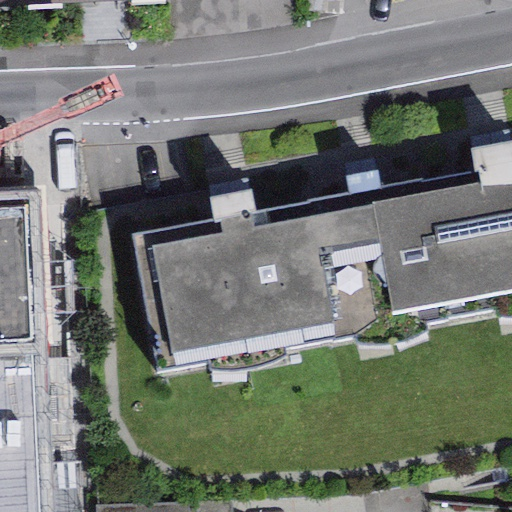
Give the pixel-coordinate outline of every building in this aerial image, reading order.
[(474,171),(430,179),(455,314),(511,303),(511,141),(470,149),(474,171)] [(455,314),(430,179),(382,188),(379,169),(346,175),(349,195),(309,202),(334,337),(455,314)] [(158,369),(334,337),(309,202),(256,212),(252,189),(209,196),(213,220),(133,234),(158,369)] [(0,191),(0,511),(55,511),(38,190),(0,191)] [(164,511),(164,498),(102,500),(102,511),(164,511)]
